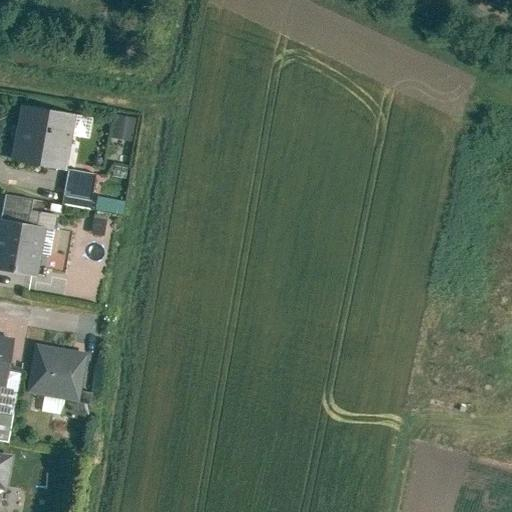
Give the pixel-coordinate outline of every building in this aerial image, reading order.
[(19,108),(9,166),(63,176),(70,139),(74,118),(19,108)] [(91,121),(74,118),(70,139),(88,142),(91,121)] [(136,121),(115,118),(111,140),(131,144),(136,121)] [(93,177),(67,173),(63,198),(89,203),(93,177)] [(124,196),(99,191),(95,211),(121,216),(124,196)] [(31,204),(4,198),(0,217),(0,221),(27,226),(31,204)] [(112,221),(85,216),(81,236),(108,241),(112,221)] [(0,273),(34,280),(44,231),(0,222),(0,273)] [(12,341),(0,339),(0,390),(3,391),(12,341)] [(91,396),(79,394),(86,357),(34,348),(25,396),(64,403),(60,419),(85,424),(91,396)] [(0,457),(0,493),(5,494),(11,459),(0,457)]
